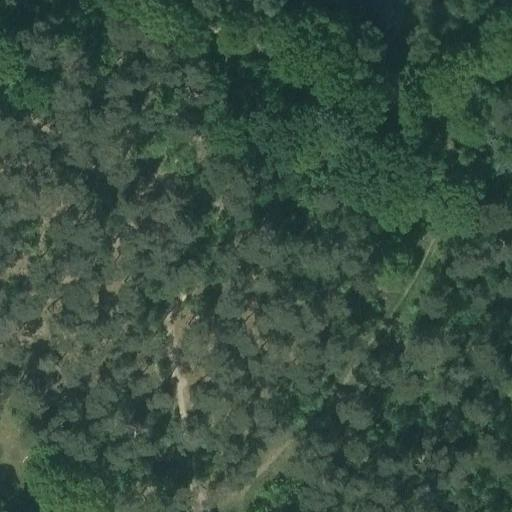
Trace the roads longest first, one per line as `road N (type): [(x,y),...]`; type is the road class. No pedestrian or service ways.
road 1 (track): [(222,511),(352,379),(434,249),(447,203),(445,151),(397,111)]
road 2 (track): [(397,111),(369,106),(131,0)]
